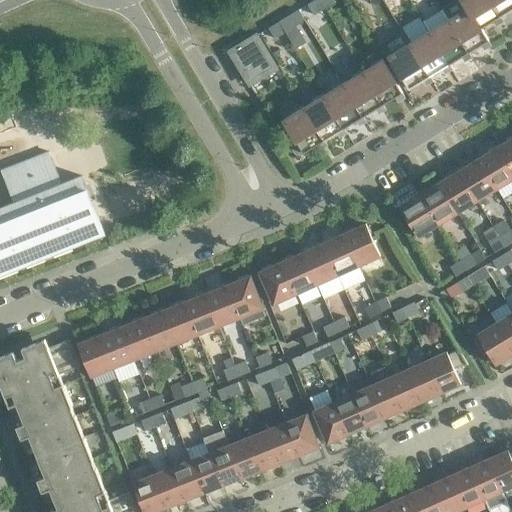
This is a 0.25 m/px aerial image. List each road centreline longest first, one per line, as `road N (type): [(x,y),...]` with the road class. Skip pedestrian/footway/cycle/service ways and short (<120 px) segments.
road 1 (residential): [(0,315),(253,216)]
road 2 (residential): [(267,511),(511,404)]
road 3 (residential): [(284,202),(363,172),(511,80)]
road 4 (unclassified): [(125,0),(253,216)]
road 5 (unclassified): [(284,202),(165,0)]
